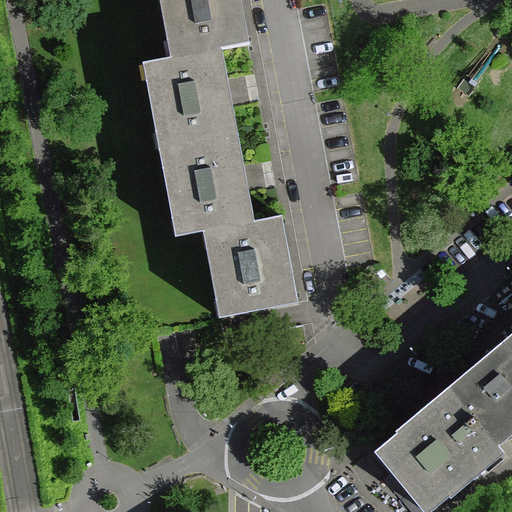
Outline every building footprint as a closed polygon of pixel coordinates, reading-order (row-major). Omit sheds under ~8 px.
[(242,0),(160,0),(172,60),(223,51),(251,46),(242,0)] [(223,51),(172,60),(144,65),(161,151),(240,136),(223,51)] [(240,136),(161,151),(177,237),(204,232),(256,222),(240,136)] [(256,222),(204,232),(221,318),(300,303),(284,217),(256,222)] [(511,435),(511,351),(504,342),(450,386),(500,446),(511,435)] [(500,446),(450,386),(396,431),(397,432),(376,451),(426,511),(430,511),(450,496),(451,497),(504,452),(500,446)]
